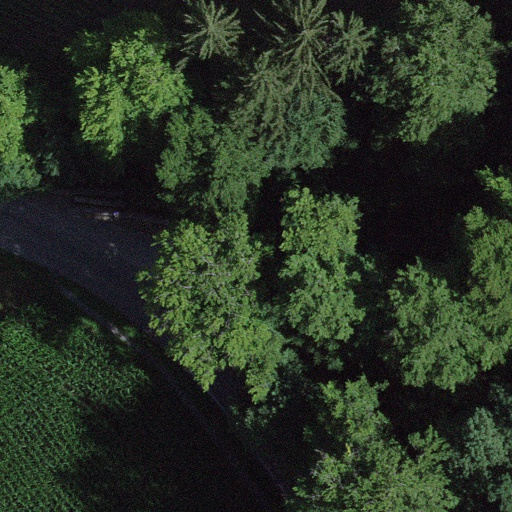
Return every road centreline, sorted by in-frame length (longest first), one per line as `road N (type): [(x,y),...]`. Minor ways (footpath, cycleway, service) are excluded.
road 1 (residential): [(0,214),(112,274),(173,322),(270,432),(326,511)]
road 2 (track): [(112,274),(153,264),(201,267),(247,288),(429,511)]
